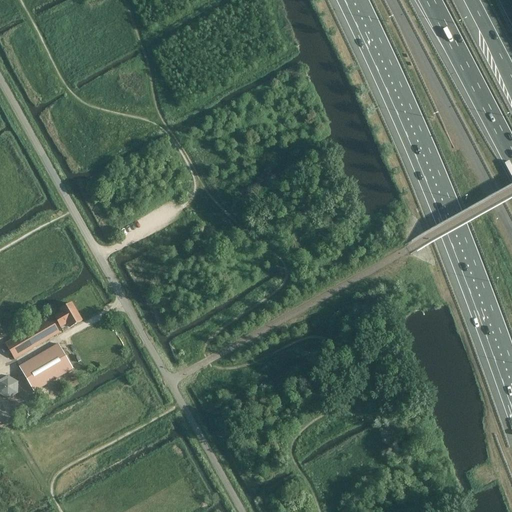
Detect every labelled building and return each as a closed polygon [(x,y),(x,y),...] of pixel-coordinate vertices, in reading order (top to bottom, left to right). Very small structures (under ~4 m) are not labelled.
[(62,313),(55,317),(61,327),(65,325),(64,323),(67,322),(70,327),(82,321),(71,304),(60,310),(62,313)] [(50,305),(43,310),(47,318),(55,314),(50,305)] [(50,317),(5,344),(14,359),(14,360),(59,333),(50,317)] [(58,344),(19,367),(34,392),(73,369),(58,344)] [(0,380),(0,394),(8,399),(18,393),(18,382),(8,376),(0,380)]
